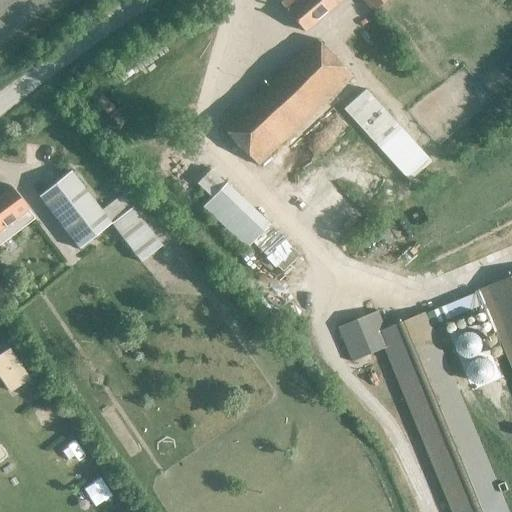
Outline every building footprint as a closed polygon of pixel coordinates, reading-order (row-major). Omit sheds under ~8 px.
[(304,30),(338,0),(283,0),(280,3),(304,30)] [(363,0),(371,9),(382,0),(363,0)] [(256,164),(352,76),(317,38),(221,126),(256,164)] [(364,89),(343,108),(408,180),(429,161),(364,89)] [(123,194),(103,210),(73,171),(40,196),(80,247),(112,222),(143,261),(163,245),(123,194)] [(244,248),(267,225),(225,182),(202,205),(244,248)] [(0,226),(26,208),(10,186),(0,193),(0,226)] [(509,511),(432,325),(488,302),(511,360),(511,276),(483,289),(483,290),(428,313),(427,312),(387,328),(379,309),(338,326),(352,358),(385,344),(454,511),(509,511)] [(0,355),(0,376),(10,392),(31,378),(10,348),(0,355)]
